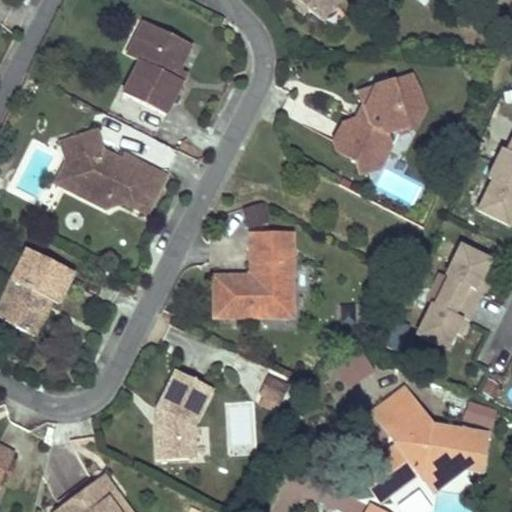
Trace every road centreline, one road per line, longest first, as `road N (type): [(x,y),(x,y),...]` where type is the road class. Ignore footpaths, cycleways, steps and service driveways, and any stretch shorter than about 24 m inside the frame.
road 1 (residential): [(0,383),(67,406),(100,392),(265,73),(260,37),(223,0)]
road 2 (residential): [(54,0),(0,109)]
